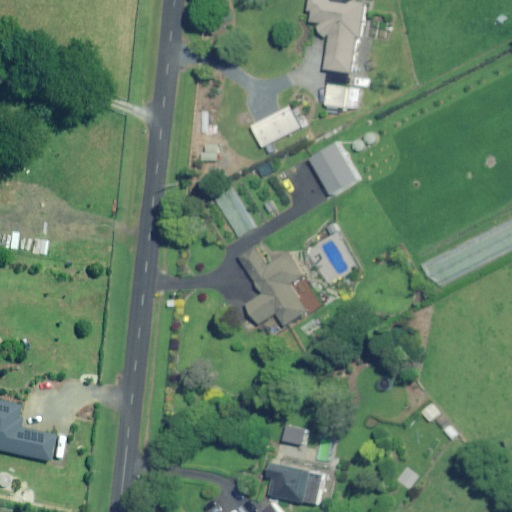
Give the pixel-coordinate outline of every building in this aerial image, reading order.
[(327,0),(307,0),(307,11),(310,11),(309,23),(318,24),(317,29),(323,37),(328,37),(324,71),(349,74),(354,35),(359,36),(363,6),(327,2),(327,0)] [(347,86),(328,84),(325,107),(344,109),(347,86)] [(261,147),(299,128),(289,108),(251,127),(261,147)] [(356,181),(333,144),(307,159),(330,197),(356,181)] [(254,248),(238,259),(262,294),(244,306),(257,325),(275,313),(284,327),(306,312),(288,285),(304,275),(289,253),(267,268),(254,248)] [(0,401),(0,450),(51,460),(56,435),(20,429),(22,418),(20,417),(22,406),(0,401)] [(271,477),(267,496),(315,505),(321,474),(269,464),(266,476),(271,477)] [(10,476),(0,475),(0,487),(10,487),(10,476)] [(277,511),(270,503),(258,511),(277,511)]
